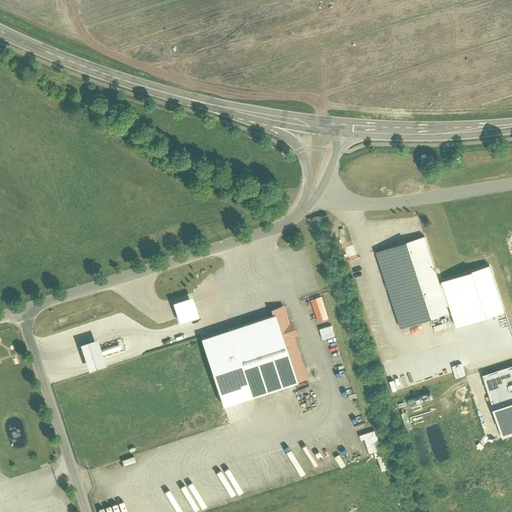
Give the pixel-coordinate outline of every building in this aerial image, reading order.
[(448,311),(423,234),(375,250),(400,327),(448,311)] [(191,293),(168,301),(177,324),(200,317),(191,293)] [(312,297),(316,321),(328,319),(323,295),(312,297)] [(193,334),(219,403),(297,378),(269,303),(258,307),(260,313),(193,334)] [(319,328),(322,339),(335,335),(332,324),(319,328)] [(97,336),(75,342),(83,370),(105,363),(102,354),(122,349),(121,344),(101,349),(97,336)] [(461,362),(451,365),(455,377),(465,374),(461,362)] [(511,367),(486,376),(506,436),(511,434),(511,367)] [(375,429),(359,434),(361,441),(365,440),(369,452),(381,449),(375,429)]
